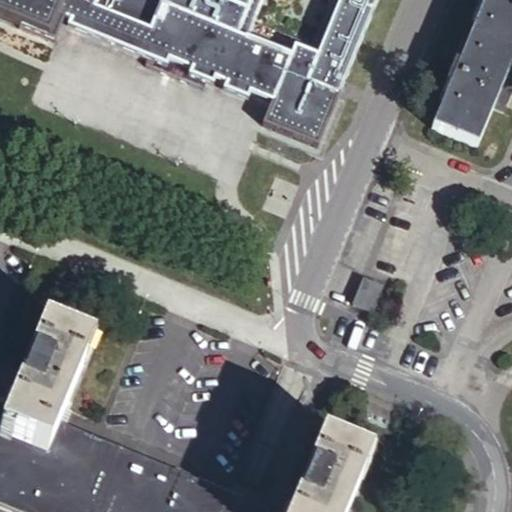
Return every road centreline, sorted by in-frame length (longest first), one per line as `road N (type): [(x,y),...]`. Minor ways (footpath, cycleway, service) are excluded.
road 1 (residential): [(425,0),(282,341)]
road 2 (residential): [(282,341),(0,222)]
road 3 (residential): [(495,511),(487,441),(442,403),(282,341)]
